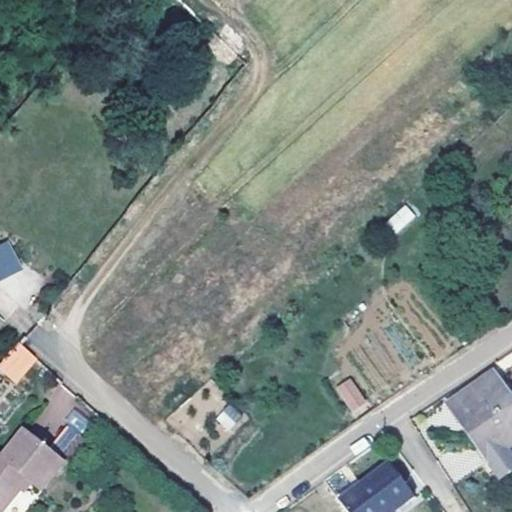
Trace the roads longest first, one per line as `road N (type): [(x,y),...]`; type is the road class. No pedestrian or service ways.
road 1 (residential): [(35,339),(231,511)]
road 2 (residential): [(390,419),(262,511)]
road 3 (residential): [(511,339),(390,419)]
